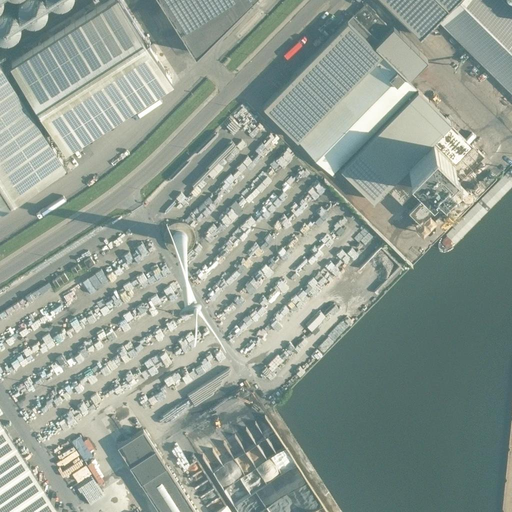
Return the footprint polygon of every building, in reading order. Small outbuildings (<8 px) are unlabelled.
[(0,0),(0,40),(63,0),(0,0)] [(120,0),(105,0),(11,61),(58,135),(71,127),(78,137),(171,78),(120,0)] [(161,0),(194,51),(234,11),(236,13),(249,0),(161,0)] [(452,0),(385,0),(419,33),(452,0)] [(511,10),(501,0),(454,0),(439,15),(460,36),(511,88),(511,10)] [(358,7),(352,13),(351,12),(346,17),(365,35),(369,31),(374,35),(387,23),(374,10),(375,9),(371,5),(368,9),(363,4),(359,9),(358,7)] [(339,165),(373,198),(385,187),(386,186),(419,218),(483,154),(450,121),(451,120),(365,35),(346,17),(262,103),(332,172),(339,165)] [(392,23),(374,42),(408,75),(426,57),(392,23)] [(0,200),(65,158),(0,55),(0,200)] [(62,135),(66,141),(72,137),(68,131),(62,135)] [(239,173),(252,187),(279,161),(266,147),(239,173)] [(302,166),(297,171),(326,200),(331,195),(302,166)] [(270,179),(279,188),(271,196),(277,201),(289,188),(275,175),(270,179)] [(470,186),(479,192),(483,186),(474,180),(470,186)] [(198,211),(212,224),(232,202),(221,192),(207,207),(205,204),(198,211)] [(256,210),(268,199),(264,195),(252,206),(256,210)] [(175,208),(166,209),(167,223),(163,223),(165,246),(176,245),(176,240),(192,239),(190,217),(176,218),(175,208)] [(236,219),(247,229),(256,220),(250,214),(245,210),(236,219)] [(284,235),(288,230),(279,224),(275,229),(284,235)] [(227,239),(227,238),(216,249),(223,256),(247,233),(240,226),(227,239)] [(261,237),(268,246),(272,243),(283,256),(290,251),(272,229),(261,237)] [(117,238),(125,256),(142,248),(133,230),(117,238)] [(331,249),(336,244),(329,237),(324,243),(331,249)] [(264,253),(271,260),(279,253),(272,245),(264,253)] [(112,260),(122,255),(118,246),(108,251),(112,260)] [(101,258),(99,255),(92,258),(88,251),(82,254),(87,265),(101,258)] [(237,262),(244,270),(254,260),(247,252),(237,262)] [(250,266),(257,272),(268,260),(261,254),(250,266)] [(303,264),(311,270),(318,261),(311,255),(303,264)] [(77,262),(70,266),(73,271),(80,267),(77,262)] [(163,264),(102,299),(108,310),(170,275),(163,264)] [(194,269),(202,276),(207,271),(199,264),(194,269)] [(89,266),(83,270),(86,276),(93,272),(89,266)] [(296,285),(284,272),(262,295),(270,303),(279,293),(281,296),(271,306),(264,298),(257,305),(265,312),(269,307),(275,313),(287,300),(291,304),(308,286),(308,285),(319,274),(312,268),(296,285)] [(196,280),(200,276),(194,270),(190,275),(196,280)] [(68,278),(63,271),(52,278),(56,285),(68,278)] [(230,288),(242,301),(251,292),(240,281),(243,277),(237,271),(231,277),(236,283),(230,288)] [(59,286),(63,295),(69,292),(65,283),(59,286)] [(206,297),(220,311),(230,302),(217,288),(206,297)] [(41,303),(51,295),(46,289),(36,297),(41,303)] [(91,309),(102,301),(96,292),(85,299),(91,309)] [(118,345),(144,330),(139,320),(141,319),(144,325),(153,320),(149,314),(166,304),(160,292),(133,307),(136,313),(118,323),(120,326),(112,331),(116,338),(114,339),(118,345)] [(27,314),(33,312),(30,304),(24,306),(27,314)] [(61,327),(68,337),(93,319),(83,305),(68,315),(65,311),(53,319),(60,328),(61,327)] [(250,311),(242,320),(251,328),(258,320),(266,327),(272,320),(265,313),(260,319),(250,311)] [(0,320),(0,334),(17,324),(11,314),(0,320)] [(297,340),(307,330),(300,322),(289,332),(297,340)] [(237,327),(233,330),(240,337),(244,334),(237,327)] [(62,362),(68,374),(94,358),(90,351),(77,358),(75,355),(62,362)] [(206,359),(212,371),(226,362),(220,351),(206,359)] [(131,373),(139,385),(166,368),(159,356),(131,373)] [(119,379),(126,374),(119,363),(112,367),(119,379)] [(119,387),(114,377),(105,381),(100,371),(86,377),(95,398),(119,387)] [(33,377),(38,393),(54,388),(49,372),(33,377)] [(121,378),(124,389),(135,386),(132,375),(121,378)] [(13,386),(25,402),(38,392),(31,383),(26,376),(13,386)] [(197,385),(187,391),(192,399),(202,393),(197,385)] [(78,393),(85,406),(96,400),(89,387),(78,393)] [(69,392),(60,396),(68,413),(77,409),(69,392)] [(175,415),(168,404),(161,409),(161,410),(156,413),(163,423),(175,415)] [(0,511),(61,511),(0,417),(0,511)] [(272,424),(264,429),(271,440),(279,436),(272,424)] [(197,511),(142,427),(117,443),(160,511),(197,511)] [(42,443),(52,440),(49,431),(38,434),(42,443)] [(245,442),(250,454),(260,449),(254,438),(245,442)] [(243,446),(212,464),(221,479),(230,474),(224,463),(235,457),(240,464),(250,458),(243,446)] [(100,473),(113,466),(106,453),(93,460),(100,473)] [(294,459),(253,485),(262,498),(303,472),(294,459)] [(231,496),(248,487),(247,486),(262,477),(254,463),(222,481),(231,496)] [(79,472),(86,482),(98,474),(91,464),(79,472)] [(193,467),(187,470),(193,482),(199,479),(193,467)] [(76,488),(85,483),(78,471),(69,477),(76,488)] [(328,511),(322,502),(305,511),(328,511)]
